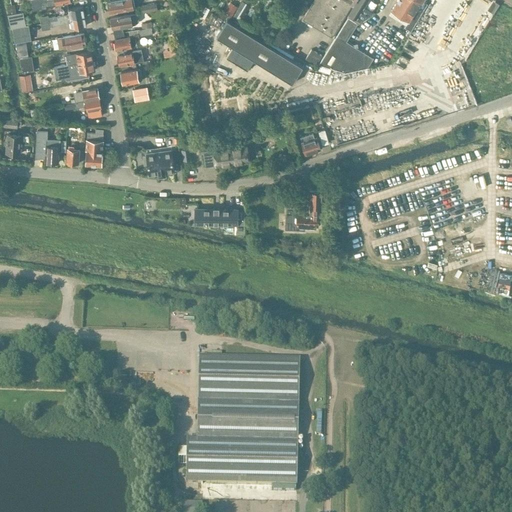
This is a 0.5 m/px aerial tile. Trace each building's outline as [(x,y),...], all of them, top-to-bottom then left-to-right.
[(71,1),(70,0),(48,0),(49,0),(37,2),(38,9),(46,8),(46,6),(71,1)] [(133,0),(119,0),(108,2),(110,13),(135,8),(133,0)] [(313,0),(302,18),(308,22),(332,36),(354,0),(313,0)] [(365,6),(368,0),(357,0),(348,14),(361,22),(375,13),(365,6)] [(397,0),(391,10),(408,20),(404,27),(410,31),(427,4),(421,0),(420,0),(397,0)] [(155,3),(141,5),(143,12),(156,9),(155,3)] [(82,6),(68,9),(69,14),(48,18),(49,22),(84,16),(82,6)] [(224,12),(231,17),(234,13),(226,8),(224,12)] [(8,15),(10,29),(25,26),(23,12),(8,15)] [(139,21),(137,13),(111,18),(113,28),(122,27),(132,25),(135,24),(139,21)] [(206,22),(212,25),(217,16),(212,13),(206,22)] [(84,16),(49,22),(49,26),(71,22),(72,28),(86,25),(84,16)] [(216,29),(222,20),(218,17),(212,26),(216,29)] [(373,58),(346,41),(357,23),(348,17),(319,64),(317,69),(329,72),(330,68),(345,72),(367,67),(373,58)] [(303,66),(227,20),(216,37),(233,47),(226,57),(247,70),(254,60),(292,83),(303,66)] [(27,27),(11,29),(14,43),(30,40),(27,27)] [(151,27),(139,29),(140,35),(152,33),(151,27)] [(134,34),(134,35),(124,37),(123,32),(114,34),(116,49),(136,46),(140,45),(138,33),(134,34)] [(84,33),(62,37),(57,38),(59,49),(85,44),(84,33)] [(17,58),(28,56),(26,44),(15,46),(17,58)] [(322,56),(311,49),(305,59),(315,66),(322,56)] [(91,50),(77,53),(65,55),(67,65),(92,61),(91,50)] [(127,53),(117,54),(119,65),(120,65),(142,61),(140,50),(127,53)] [(511,50),(467,69),(479,97),(511,83),(511,50)] [(34,70),(32,56),(20,58),(22,72),(34,70)] [(67,65),(53,67),(56,80),(66,78),(66,80),(89,76),(88,71),(94,70),(92,61),(67,65)] [(137,69),(121,72),(123,84),(139,81),(142,80),(140,69),(137,70),(137,69)] [(30,73),(19,75),(22,92),(33,90),(30,73)] [(97,87),(76,91),(76,95),(74,95),(74,99),(71,100),(71,102),(75,102),(99,97),(97,87)] [(147,87),(133,89),(135,101),(149,99),(147,87)] [(99,97),(75,102),(76,108),(86,106),(87,110),(88,118),(102,115),(101,107),(99,97)] [(1,127),(17,129),(18,121),(2,120),(1,127)] [(96,129),(96,133),(87,132),(86,151),(86,164),(101,165),(103,133),(103,129),(96,129)] [(45,158),(45,162),(58,162),(59,140),(46,139),(47,131),(37,130),(36,157),(45,158)] [(313,133),(300,137),(302,142),(305,154),(320,149),(316,138),(314,138),(313,133)] [(21,135),(7,134),(5,153),(20,154),(21,135)] [(211,151),(203,152),(205,167),(249,161),(248,155),(249,155),(248,152),(247,152),(247,146),(237,148),(236,140),(210,143),(211,151)] [(73,142),(73,148),(67,148),(66,163),(78,163),(80,142),(73,142)] [(174,171),(172,150),(146,153),(147,155),(143,156),(144,164),(148,164),(149,174),(158,173),(159,175),(165,174),(165,172),(174,171)] [(286,216),(285,229),(304,230),(305,225),(318,226),(318,212),(322,212),(323,191),(309,191),(309,212),(297,211),(296,216),(286,216)] [(195,209),(195,223),(237,223),(237,209),(219,209),(219,207),(213,207),(213,209),(195,209)] [(297,485),(300,361),(199,359),(197,439),(187,439),(186,482),(297,485)] [(201,511),(202,503),(185,503),(184,511),(201,511)]
